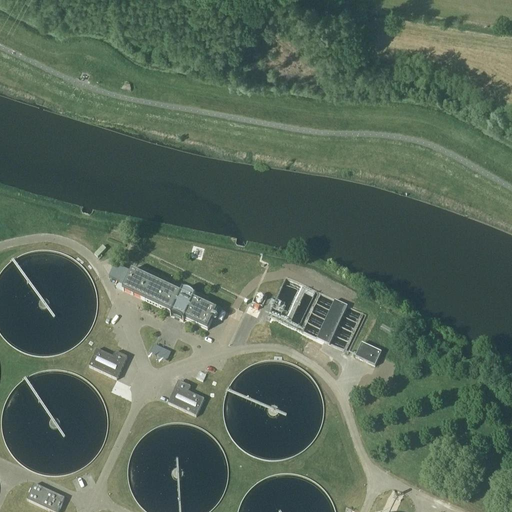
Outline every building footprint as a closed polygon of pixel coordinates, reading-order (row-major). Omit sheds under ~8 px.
[(114,266),(109,278),(125,285),(130,273),(114,266)] [(217,311),(200,303),(194,300),(195,298),(195,297),(195,296),(195,297),(193,295),(193,294),(192,293),(190,292),(187,291),(185,291),(183,291),(182,290),(181,294),(180,294),(131,271),(130,273),(125,285),(122,291),(144,301),(171,314),(170,316),(171,317),(173,317),(175,317),(179,319),(181,320),(183,322),(184,320),(185,320),(189,323),(208,331),(217,311)] [(335,301),(317,340),(329,346),(347,307),(335,301)] [(355,358),(375,368),(381,354),(362,345),(355,358)] [(89,368),(117,381),(127,359),(115,353),(113,358),(97,351),(89,368)] [(178,383),(168,405),(196,418),(204,401),(188,393),(191,388),(178,383)] [(34,486),(27,501),(49,511),(58,511),(65,500),(34,486)]
